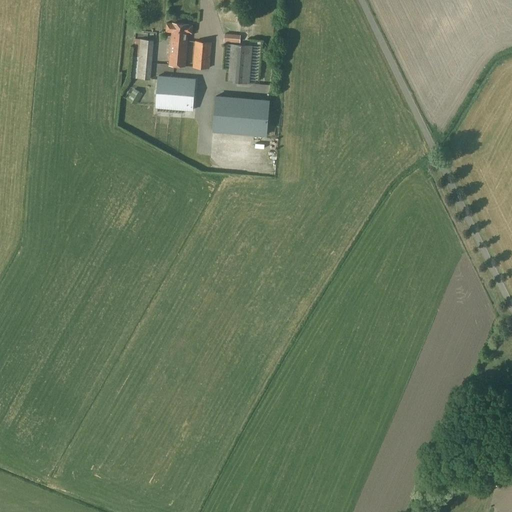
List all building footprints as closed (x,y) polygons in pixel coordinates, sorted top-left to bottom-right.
[(192,33),(193,25),(189,24),(173,23),(167,23),(166,31),(172,32),(169,64),(185,66),(188,32),(192,33)] [(225,34),(225,42),(238,43),(238,35),(225,34)] [(131,78),(150,79),(153,40),(135,38),(131,78)] [(193,67),(210,67),(212,42),(194,40),(193,67)] [(228,81),(249,82),(252,45),(231,43),(228,81)] [(155,107),(193,110),(195,78),(158,76),(155,107)] [(127,100),(136,105),(143,93),(134,88),(127,100)] [(268,133),(270,100),(216,95),(214,129),(268,133)]
